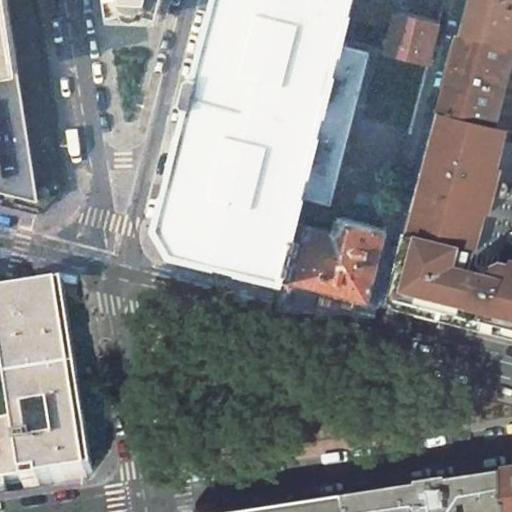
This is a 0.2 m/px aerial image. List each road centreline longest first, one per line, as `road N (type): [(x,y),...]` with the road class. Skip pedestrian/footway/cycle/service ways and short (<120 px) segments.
road 1 (residential): [(155,501),(511,445)]
road 2 (residential): [(388,339),(473,0)]
road 3 (residential): [(388,339),(113,271)]
road 4 (residential): [(113,271),(189,0)]
road 5 (residential): [(72,0),(103,192),(94,248)]
road 6 (residential): [(113,271),(155,501)]
road 7 (residential): [(511,368),(388,339)]
